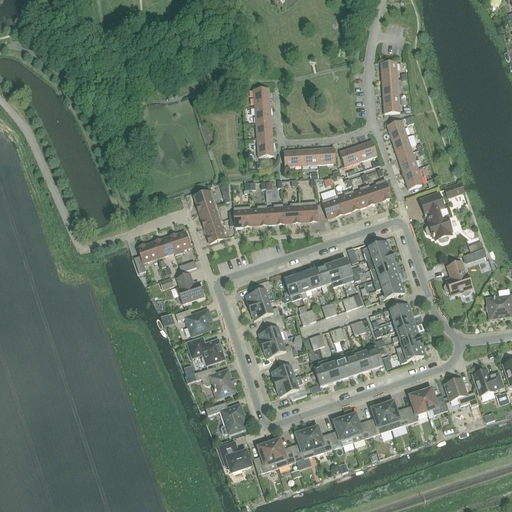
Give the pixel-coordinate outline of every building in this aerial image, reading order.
[(381,65),(382,82),(398,81),(396,64),(381,65)] [(382,82),(383,99),(399,98),(398,81),(382,82)] [(253,92),(254,108),(270,107),(269,90),(253,92)] [(399,98),(383,99),(384,116),(400,115),(399,98)] [(254,108),(256,125),(271,124),(270,107),(254,108)] [(387,127),(392,143),(407,138),(402,122),(387,127)] [(256,125),(257,142),(273,141),(271,124),(256,125)] [(392,143),(398,159),(412,154),(407,138),(392,143)] [(273,141),(257,142),(258,159),(274,158),(273,141)] [(372,143),(356,148),(361,163),(377,158),(372,143)] [(361,163),(356,148),(340,154),(345,169),(361,163)] [(334,150),(317,151),(319,166),(336,165),(334,150)] [(317,151),(301,152),(302,168),(319,166),(317,151)] [(302,168),(301,152),(284,153),(285,169),(302,168)] [(398,159),(403,175),(418,171),(412,154),(398,159)] [(418,171),(403,175),(409,192),(423,187),(418,171)] [(323,180),(325,189),(335,186),(333,178),(323,180)] [(370,189),(375,205),(391,199),(385,181),(375,184),(376,187),(370,189)] [(445,191),(448,199),(464,193),(461,186),(445,191)] [(375,205),(370,189),(369,187),(360,190),(360,193),(354,195),(359,210),(375,205)] [(194,198),(199,214),(217,208),(212,192),(194,198)] [(345,198),(339,200),(344,215),(359,210),(354,195),(353,192),(344,195),(345,198)] [(428,225),(429,228),(427,229),(426,231),(427,236),(429,237),(432,236),(433,239),(435,239),(436,242),(439,241),(440,243),(443,244),(447,243),(448,241),(447,238),(451,237),(449,234),(452,233),(447,219),(449,218),(450,216),(448,210),(446,209),(444,210),(439,196),(420,203),(425,217),(428,216),(430,224),(428,225)] [(344,215),(339,200),(338,197),(322,203),(328,221),(344,215)] [(316,204),(300,205),(301,224),(318,223),(316,204)] [(290,209),(283,209),(285,225),(301,224),(300,205),(290,206),(290,209)] [(274,210),(267,210),(268,226),(285,225),(283,209),(283,206),(273,207),(274,210)] [(257,211),(250,211),(252,228),(268,226),(267,210),(267,207),(257,208),(257,211)] [(199,214),(205,230),(220,225),(223,224),(217,208),(199,214)] [(252,228),(250,211),(250,208),(233,210),(234,214),(234,220),(235,228),(235,229),(252,228)] [(220,225),(205,230),(210,246),(225,240),(224,235),(226,234),(225,230),(222,231),(220,225)] [(169,239),(174,255),(175,257),(185,254),(184,251),(191,249),(185,234),(169,239)] [(169,239),(154,244),(159,260),(174,255),(169,239)] [(387,243),(363,251),(364,256),(366,262),(391,253),(387,243)] [(159,260),(154,244),(138,250),(141,258),(134,260),(139,276),(146,274),(143,265),(159,260)] [(391,253),(366,262),(370,272),(375,270),(395,263),(392,253),(391,253)] [(472,264),(470,256),(464,258),(466,266),(472,264)] [(347,261),(336,265),(342,282),(344,286),(354,283),(352,278),(350,272),(347,261)] [(179,268),(181,275),(197,270),(194,263),(179,268)] [(375,270),(370,272),(374,282),(379,281),(398,274),(395,264),(395,263),(375,270)] [(445,287),(444,289),(445,293),(448,295),(450,294),(451,298),(462,294),(463,296),(465,297),(469,296),(470,294),(470,292),(472,291),(467,275),(466,276),(462,264),(447,269),(451,281),(446,282),(447,286),(445,287)] [(336,265),(326,268),(332,285),(333,290),(344,286),(342,282),(336,265)] [(326,268),(316,272),(321,288),(323,294),(328,293),(326,287),(332,285),(326,268)] [(356,270),(350,272),(352,278),(358,276),(356,270)] [(316,272),(305,275),(311,292),(321,288),(316,272)] [(374,282),(373,282),(375,288),(377,293),(382,291),(401,284),(398,274),(379,281),(374,282)] [(305,275),(295,279),(301,295),(302,300),(303,301),(307,300),(305,294),(311,292),(305,275)] [(178,291),(183,306),(204,299),(199,284),(193,286),(190,276),(177,281),(180,291),(178,291)] [(358,276),(352,278),(354,283),(355,285),(361,282),(358,276)] [(295,279),(285,282),(290,299),(292,304),(302,300),(301,295),(295,279)] [(171,280),(160,284),(162,290),(169,288),(169,290),(174,288),(171,280)] [(256,295),(246,298),(248,303),(247,304),(249,311),(269,304),(265,292),(271,290),(269,283),(253,288),(256,295)] [(384,297),(379,299),(380,303),(405,295),(401,284),(382,291),(384,297)] [(346,296),(352,294),(350,287),(344,289),(346,296)] [(348,300),(352,311),(358,309),(354,298),(348,300)] [(488,307),(486,309),(486,313),(489,315),(490,321),(499,319),(499,320),(504,319),(511,317),(511,298),(511,299),(511,298),(487,301),(488,307)] [(352,311),(348,300),(342,302),(346,313),(352,311)] [(269,304),(249,311),(251,318),(252,318),(254,323),(264,320),(267,326),(281,321),(278,310),(272,312),(269,304)] [(333,305),(327,307),(331,318),(337,316),(333,305)] [(391,316),(393,322),(412,316),(409,305),(384,314),(385,318),(391,316)] [(327,307),(322,309),(326,320),(331,318),(327,307)] [(176,317),(178,323),(186,321),(192,339),(211,332),(207,321),(211,320),(208,312),(192,318),(190,312),(176,317)] [(313,312),(307,314),(311,325),(316,323),(313,312)] [(307,314),(299,316),(303,328),(311,325),(307,314)] [(393,322),(396,333),(416,326),(412,316),(393,322)] [(269,333),(259,336),(260,342),(262,349),(282,342),(280,335),(282,334),(284,331),(283,329),(284,328),(281,321),(267,326),(269,333)] [(356,325),(360,336),(366,334),(362,323),(356,325)] [(360,336),(356,325),(351,326),(354,338),(360,336)] [(394,345),(400,343),(420,336),(419,336),(416,326),(396,333),(398,338),(393,340),(394,345)] [(336,332),(339,343),(345,341),(341,330),(336,332)] [(339,343),(336,332),(330,333),(334,345),(339,343)] [(315,338),(319,350),(325,348),(321,336),(315,338)] [(398,355),(403,353),(423,346),(420,336),(400,343),(402,349),(396,351),(398,355)] [(319,350),(315,338),(310,340),(313,352),(319,350)] [(188,345),(193,360),(203,357),(204,359),(202,361),(204,365),(206,366),(207,367),(225,361),(224,360),(226,358),(224,355),(222,354),(218,342),(205,346),(203,340),(188,345)] [(282,342),(262,349),(264,356),(265,356),(267,361),(277,358),(279,364),(294,359),(298,358),(296,351),(292,352),(290,348),(285,350),(282,342)] [(423,346),(403,353),(398,355),(401,366),(426,357),(423,347),(423,346)] [(377,351),(366,354),(372,371),(382,367),(377,351)] [(344,356),(351,378),(361,374),(356,358),(354,352),(344,356)] [(366,354),(356,358),(361,374),(372,371),(366,354)] [(341,363),(335,365),(341,381),(351,378),(344,356),(339,357),(341,363)] [(281,371),(271,374),(273,380),(272,380),(275,387),(295,380),(292,373),(298,371),(294,359),(279,364),(281,371)] [(328,361),(323,362),(331,385),(341,381),(335,365),(330,367),(328,361)] [(503,367),(510,388),(511,387),(511,361),(508,363),(507,365),(503,367)] [(323,362),(312,366),(314,373),(315,372),(320,388),(331,385),(323,362)] [(194,376),(197,383),(202,382),(203,386),(208,388),(212,387),(217,401),(236,395),(228,372),(214,377),(211,370),(194,376)] [(473,377),(480,398),(495,393),(494,392),(504,389),(499,375),(489,379),(487,372),(484,373),(481,372),(477,373),(476,376),(473,377)] [(295,380),(275,387),(277,394),(278,394),(280,399),(290,396),(292,402),(307,397),(303,386),(301,378),(295,380)] [(470,405),(471,409),(479,407),(474,394),(467,397),(462,381),(444,387),(450,403),(458,401),(461,408),(470,405)] [(431,391),(421,395),(427,414),(433,412),(435,417),(448,413),(444,400),(435,403),(431,391)] [(506,394),(500,397),(499,395),(495,397),(498,405),(508,401),(506,394)] [(406,413),(410,426),(419,423),(417,417),(427,414),(421,395),(410,398),(414,410),(406,413)] [(393,404),(383,407),(389,426),(391,432),(397,430),(410,426),(406,413),(397,416),(393,404)] [(226,428),(222,429),(221,431),(223,436),(225,437),(229,435),(229,436),(245,431),(241,417),(243,416),(240,407),(227,411),(225,405),(206,411),(208,418),(221,414),(226,428)] [(368,426),(372,438),(391,432),(389,426),(383,407),(372,411),(376,423),(368,426)] [(356,416),(345,420),(353,445),(372,438),(368,426),(360,428),(356,416)] [(330,438),(334,451),(353,445),(345,420),(334,424),(338,436),(330,438)] [(318,429),(307,433),(313,452),(324,448),(326,454),(334,451),(330,438),(322,441),(318,429)] [(292,451),(296,464),(315,458),(313,452),(307,433),(296,436),(300,448),(292,451)] [(280,442),(269,446),(277,470),(296,464),(292,451),(284,454),(280,442)] [(229,468),(231,475),(252,469),(246,453),(239,456),(235,445),(220,450),(226,469),(229,468)] [(262,461),(254,464),(258,477),(277,470),(269,446),(258,449),(262,461)]
